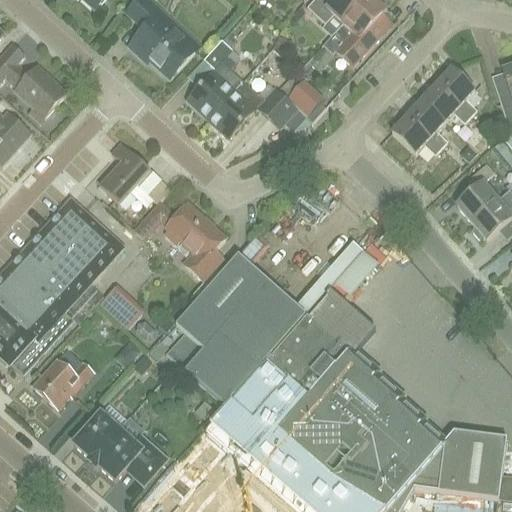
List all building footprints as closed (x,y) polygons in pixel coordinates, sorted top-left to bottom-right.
[(81,0),(95,13),(107,0),(81,0)] [(170,84),(195,56),(171,34),(175,29),(143,0),(142,0),(128,16),(146,33),(130,51),(141,61),(142,59),(170,84)] [(335,37),(369,0),(338,0),(336,3),(332,0),(318,0),(308,12),(325,27),(333,19),(342,28),(334,36),(335,37)] [(383,19),(387,15),(370,0),(369,0),(335,37),(344,46),(335,55),(351,71),(392,29),(383,19)] [(216,116),(244,86),(230,74),(242,61),(222,44),(204,64),(216,74),(189,104),(210,123),(216,116)] [(25,61),(12,49),(0,62),(0,88),(6,82),(18,93),(16,96),(45,122),(67,99),(37,72),(29,80),(17,69),(25,61)] [(500,102),(507,126),(510,134),(511,132),(511,71),(503,74),(511,99),(500,102)] [(437,90),(472,121),(479,114),(468,104),(476,95),(452,74),(437,90)] [(258,113),(269,123),(279,132),(297,113),(276,93),(264,105),(244,86),(216,116),(210,123),(231,142),(258,113)] [(422,106),(445,127),(454,118),(465,128),(472,121),(437,90),(422,106)] [(437,135),(445,127),(422,106),(407,122),(442,153),(448,146),(437,135)] [(0,168),(2,171),(31,139),(8,119),(4,124),(0,120),(0,168)] [(442,153),(407,122),(393,138),(416,158),(425,149),(436,160),(442,153)] [(486,155),(496,147),(488,137),(478,145),(486,155)] [(511,138),(497,153),(511,167),(511,138)] [(119,209),(131,197),(138,190),(151,175),(122,148),(113,158),(123,168),(100,192),(119,209)] [(472,227),(499,205),(484,187),(495,177),(487,168),(469,184),(476,193),(457,210),(472,227)] [(0,200),(1,202),(11,194),(0,180),(0,200)] [(511,196),(511,195),(499,205),(472,227),(488,246),(508,229),(511,234),(511,196)] [(0,362),(10,371),(12,369),(24,380),(74,325),(65,317),(124,253),(72,205),(0,283),(0,362)] [(210,260),(226,243),(189,210),(167,233),(195,258),(185,268),(205,286),(220,269),(210,260)] [(302,309),(324,278),(316,266),(322,270),(353,227),(355,226),(359,220),(346,211),(341,214),(332,227),(327,230),(316,245),(321,253),(303,264),(312,279),(304,284),(292,302),(302,309)] [(259,266),(272,256),(262,242),(249,252),(259,266)] [(301,307),(327,332),(385,272),(360,247),(301,307)] [(176,330),(183,336),(170,351),(166,356),(225,410),(256,375),(306,320),(266,284),(251,271),(238,260),(225,274),(197,305),(176,330)] [(116,292),(101,308),(129,333),(143,317),(116,292)] [(425,308),(437,321),(450,308),(437,296),(425,308)] [(215,483),(226,493),(307,400),(310,403),(295,420),(343,465),(331,490),(369,511),(390,511),(414,489),(499,501),(507,444),(454,437),(444,448),(360,374),(367,366),(338,342),(335,345),(308,321),(208,435),(205,432),(184,456),(196,467),(215,483)] [(93,378),(82,368),(73,379),(57,365),(33,392),(58,414),(70,400),(72,402),(93,378)] [(188,411),(172,429),(187,442),(217,409),(194,389),(180,404),(188,411)] [(132,446),(118,434),(100,417),(90,428),(84,434),(84,435),(73,448),(89,463),(87,465),(95,473),(98,470),(114,485),(125,473),(143,489),(166,463),(139,439),(132,446)] [(246,490),(265,501),(273,486),(255,475),(246,490)]
